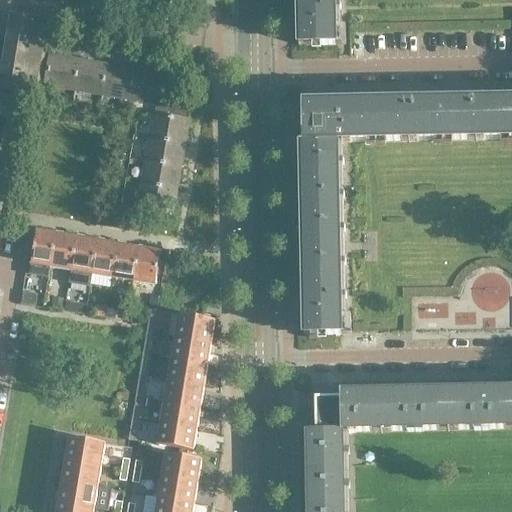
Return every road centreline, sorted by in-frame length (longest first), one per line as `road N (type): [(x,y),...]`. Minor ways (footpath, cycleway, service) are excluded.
road 1 (tertiary): [(257,359),(253,62)]
road 2 (residential): [(253,62),(280,69),(511,70)]
road 3 (residential): [(511,354),(257,359)]
road 4 (tertiary): [(253,511),(257,359)]
